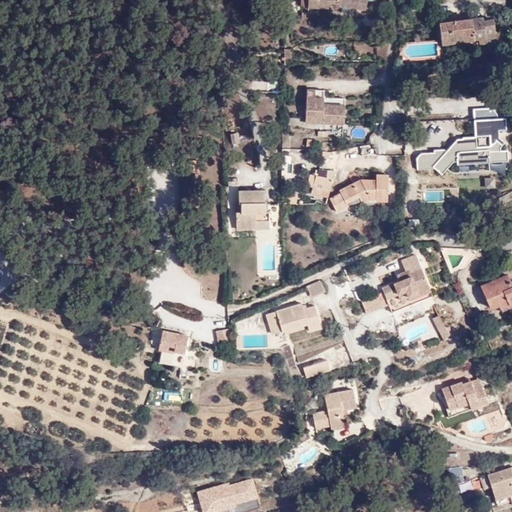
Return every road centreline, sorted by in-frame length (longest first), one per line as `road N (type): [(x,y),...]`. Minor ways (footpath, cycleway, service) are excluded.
road 1 (residential): [(227,309),(382,243),(431,235),(511,242)]
road 2 (residential): [(383,140),(393,0)]
